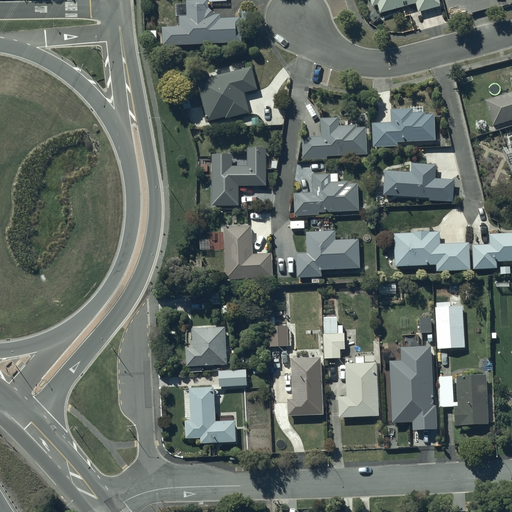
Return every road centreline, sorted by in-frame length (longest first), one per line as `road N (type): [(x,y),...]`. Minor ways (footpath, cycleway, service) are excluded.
road 1 (residential): [(124,56),(152,168),(151,245),(131,297),(26,424)]
road 2 (residential): [(511,472),(149,489)]
road 3 (residential): [(279,12),(330,49),(394,64),(511,36)]
road 4 (tertiary): [(74,326),(111,284),(129,243),(128,146)]
road 5 (trunk): [(128,146),(63,70),(0,45)]
road 6 (residential): [(149,489),(138,329)]
road 7 (trunk): [(122,32),(0,43)]
road 8 (trunk): [(0,11),(121,1)]
